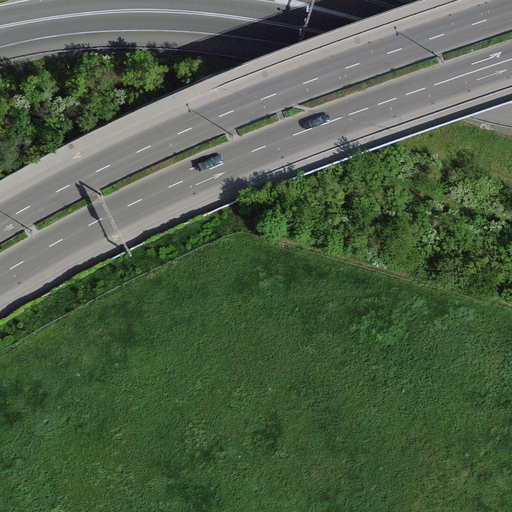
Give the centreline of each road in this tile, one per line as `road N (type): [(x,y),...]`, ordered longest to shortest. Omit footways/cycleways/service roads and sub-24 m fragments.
road 1 (primary): [(0,275),(252,151),(511,59)]
road 2 (primary): [(511,12),(197,125),(0,224)]
road 3 (motorway): [(0,28),(158,11),(444,41)]
road 4 (motorway): [(297,0),(444,41)]
